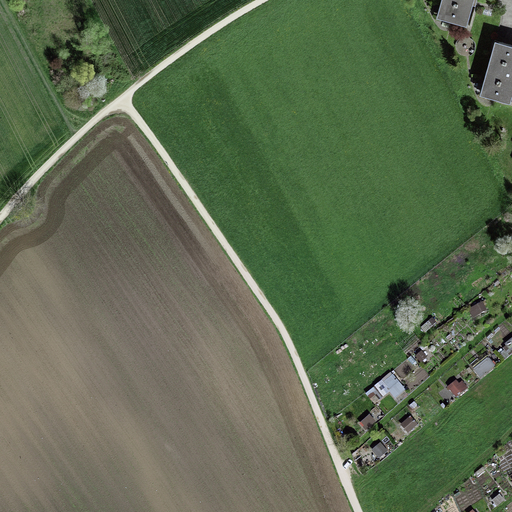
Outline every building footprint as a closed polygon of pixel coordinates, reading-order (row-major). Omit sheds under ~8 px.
[(474,0),(438,0),(434,18),(467,27),(474,0)] [(511,104),(511,45),(492,40),(477,96),(511,105),(511,104)] [(487,310),(483,302),(468,309),(473,318),(487,310)] [(499,354),(504,361),(511,354),(511,336),(504,344),(506,346),(502,349),(504,351),(499,354)] [(415,356),(421,363),(428,357),(421,350),(415,356)] [(473,369),(480,378),(496,366),(488,356),(473,369)] [(382,381),(365,394),(374,405),(384,396),(381,393),(387,388),(389,390),(388,391),(395,399),(406,390),(391,372),(381,380),(382,381)] [(456,398),(468,388),(462,381),(459,383),(456,380),(446,388),(448,391),(449,390),(456,398)] [(366,431),(376,422),(369,414),(359,423),(366,431)] [(410,416),(400,425),(408,434),(411,430),(414,434),(421,428),(410,416)] [(371,450),(379,459),(388,451),(380,443),(371,450)] [(476,476),(485,470),(482,467),(474,473),(476,476)] [(497,507),(505,501),(500,494),(497,497),(494,493),(488,498),(491,502),(492,501),(497,507)]
